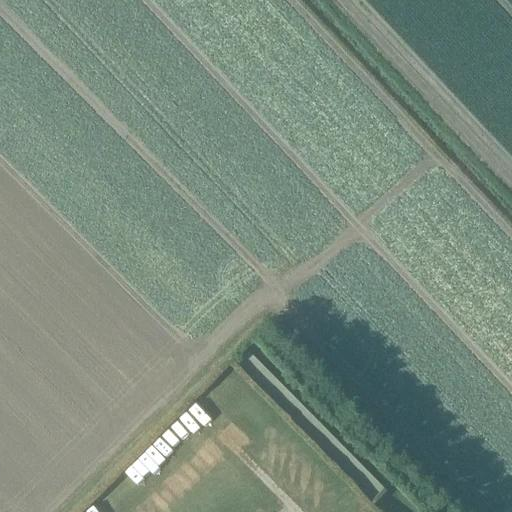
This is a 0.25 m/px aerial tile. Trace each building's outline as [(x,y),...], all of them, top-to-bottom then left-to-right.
[(102,362),(84,377),(96,391),(114,376),(102,362)] [(231,369),(212,389),(238,414),(257,394),(231,369)] [(77,386),(67,395),(79,407),(88,399),(77,386)] [(156,414),(172,402),(163,391),(148,403),(156,414)] [(60,422),(71,414),(60,400),(49,409),(60,422)] [(334,511),(352,495),(269,403),(250,419),(287,460),(287,459),(334,511)] [(39,511),(60,511),(142,433),(128,419),(44,500),(48,504),(39,511)] [(45,439),(53,431),(42,420),(33,428),(45,439)] [(8,451),(23,462),(31,452),(16,440),(8,451)] [(274,474),(293,497),(303,489),(285,466),(274,474)] [(233,474),(190,511),(258,511),(269,502),(257,488),(250,494),(233,474)]
